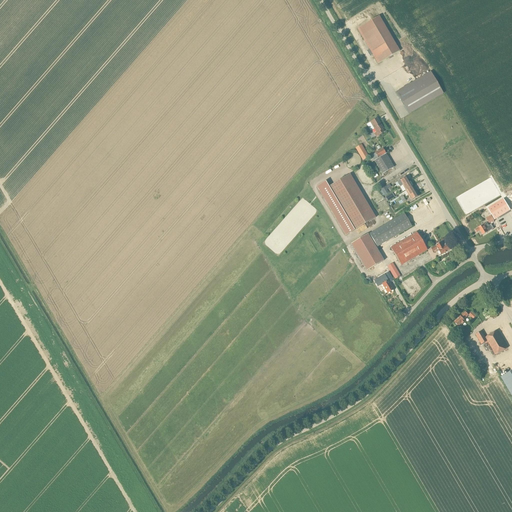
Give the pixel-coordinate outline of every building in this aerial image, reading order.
[(399,51),(379,16),(357,28),(378,63),(399,51)] [(430,72),(396,92),(408,114),(443,93),(430,72)] [(382,130),(383,129),(377,118),(370,122),(372,126),(370,127),(372,130),(374,129),(376,132),(374,133),(376,136),(384,132),(382,130)] [(394,167),(382,148),(371,155),(373,158),(370,159),(372,162),(374,160),(382,174),(394,167)] [(346,235),(375,218),(350,174),(328,187),(325,181),(317,186),(346,235)] [(409,181),(406,177),(399,181),(395,183),(397,186),(399,185),(400,187),(402,185),(409,181)] [(412,186),(409,181),(402,185),(405,190),(412,186)] [(405,190),(408,196),(415,192),(412,186),(405,190)] [(415,192),(408,196),(411,200),(418,196),(415,192)] [(503,199),(488,208),(495,219),(510,210),(503,199)] [(412,226),(404,213),(369,234),(377,247),(412,226)] [(487,223),(475,229),(477,232),(480,230),(483,235),(487,232),(489,231),(493,228),(491,224),(489,226),(487,223)] [(427,250),(416,232),(390,247),(401,265),(427,250)] [(351,244),(367,271),(384,261),(368,234),(351,244)] [(441,242),(431,248),(433,251),(437,249),(441,255),(450,250),(446,244),(443,245),(441,242)] [(387,267),(395,280),(401,276),(393,263),(387,267)] [(388,271),(380,276),(384,283),(382,284),(387,293),(393,290),(388,280),(387,281),(386,278),(390,275),(388,271)] [(465,311),(454,322),(458,326),(461,323),(462,324),(465,321),(464,319),(468,315),(465,311)] [(497,330),(485,337),(482,331),(476,334),(481,344),(487,341),(496,355),(507,348),(497,330)] [(511,370),(501,377),(511,395),(511,370)]
